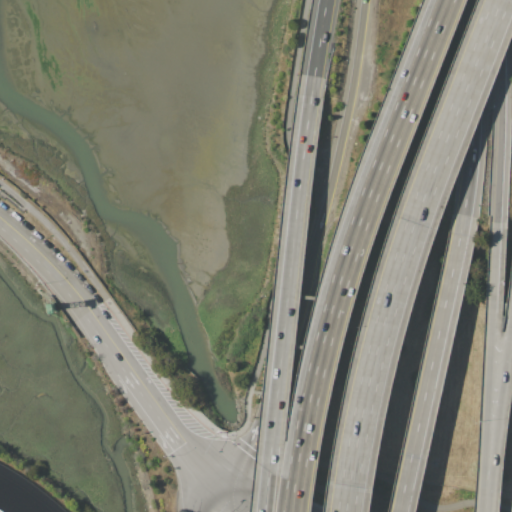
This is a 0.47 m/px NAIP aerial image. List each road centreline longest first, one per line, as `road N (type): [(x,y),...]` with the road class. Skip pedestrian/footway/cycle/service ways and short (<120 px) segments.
road 1 (motorway): [(344,511),(392,289),(499,0)]
road 2 (motorway): [(444,0),(339,280),(290,511)]
road 3 (motorway): [(313,76),(263,511)]
road 4 (motorway): [(363,0),(345,120),(295,311)]
road 5 (motorway): [(398,511),(463,214)]
road 6 (motorway): [(485,506),(496,221)]
road 7 (motorway): [(496,221),(494,0)]
road 8 (residential): [(86,312),(182,444),(220,482)]
road 9 (motorway): [(463,214),(472,111),(462,0)]
road 10 (motorway): [(485,506),(511,308)]
road 11 (motorway): [(295,311),(249,451)]
road 12 (residential): [(0,217),(86,312)]
